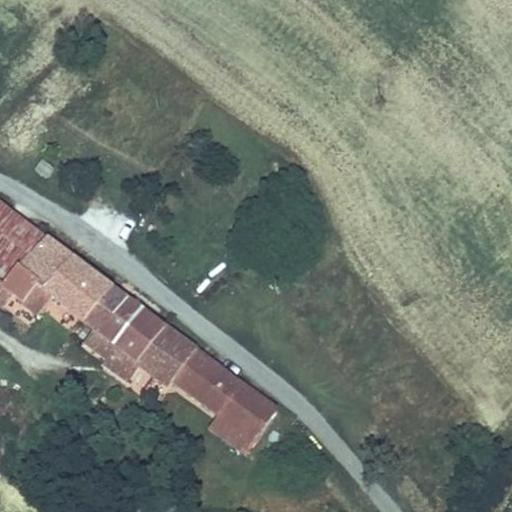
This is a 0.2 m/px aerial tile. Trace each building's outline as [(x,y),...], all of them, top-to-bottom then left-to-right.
[(0,243),(16,223),(0,211),(0,243)] [(86,275),(16,223),(0,243),(0,296),(4,291),(47,324),(60,308),(69,296),(86,275)] [(86,275),(69,296),(90,311),(107,288),(86,275)] [(102,339),(106,341),(135,309),(107,288),(90,311),(81,324),(102,339)] [(90,311),(69,296),(60,308),(81,324),(90,311)] [(106,341),(102,339),(94,351),(109,362),(118,349),(145,369),(154,376),(180,342),(135,309),(106,341)] [(247,393),(180,342),(154,376),(175,393),(180,387),(227,422),(247,393)] [(118,349),(109,362),(115,367),(113,370),(133,385),(145,369),(118,349)] [(252,458),(280,417),(247,393),(227,422),(218,436),(252,458)]
